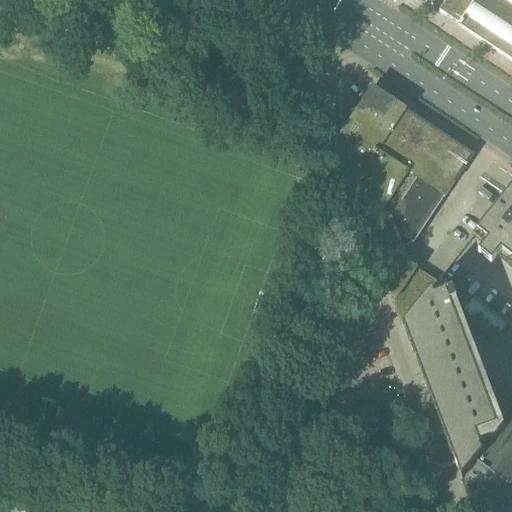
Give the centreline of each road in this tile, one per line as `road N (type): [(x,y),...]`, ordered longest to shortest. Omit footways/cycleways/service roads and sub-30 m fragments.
road 1 (unclassified): [(465,511),(312,117),(292,86),(184,33),(72,0)]
road 2 (secondary): [(511,104),(369,10)]
road 3 (secondary): [(395,68),(511,144)]
road 4 (secondary): [(291,0),(395,68)]
